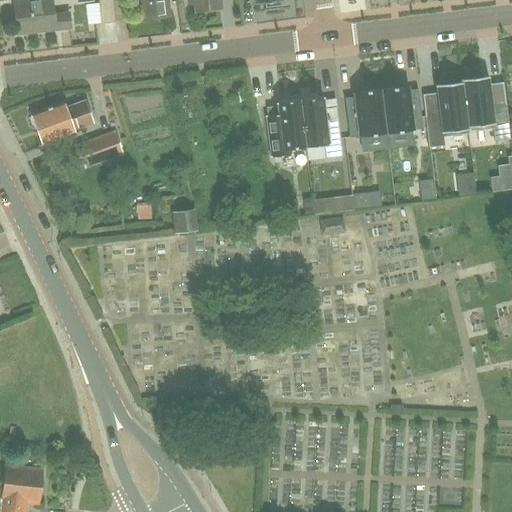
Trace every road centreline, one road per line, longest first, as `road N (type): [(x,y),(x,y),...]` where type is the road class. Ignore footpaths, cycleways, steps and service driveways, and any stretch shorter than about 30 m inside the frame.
road 1 (residential): [(0,82),(324,38)]
road 2 (secondary): [(110,404),(0,176)]
road 3 (residential): [(324,38),(511,14)]
road 4 (secondary): [(192,501),(110,404)]
